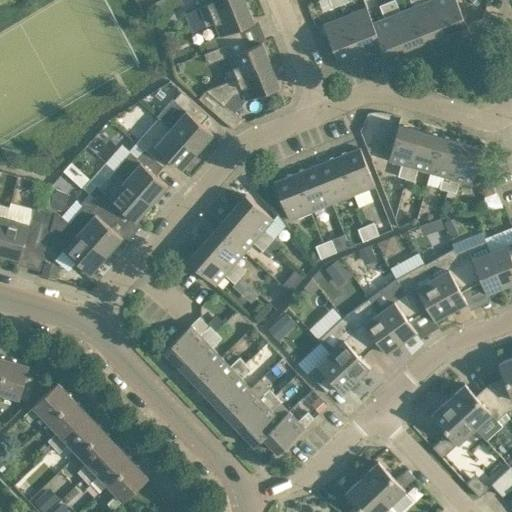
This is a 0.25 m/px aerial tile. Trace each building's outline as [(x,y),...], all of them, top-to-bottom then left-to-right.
[(206,0),(208,2),(199,6),(203,15),(240,0),(206,0)] [(254,21),(245,0),(240,0),(203,15),(207,24),(215,21),(220,33),(204,40),(208,50),(204,51),(204,52),(243,36),(239,27),(254,21)] [(426,40),(412,5),(400,10),(396,0),(390,0),(387,1),(406,48),(426,40)] [(446,31),(433,0),(424,0),(425,1),(412,5),(426,40),(446,31)] [(433,0),(446,31),(467,23),(457,0),(433,0)] [(372,22),(381,45),(385,56),(406,48),(387,1),(380,4),(384,17),(373,21),(372,22)] [(366,7),(344,15),(360,53),(381,45),(372,22),(373,21),(367,6),(366,7)] [(360,53),(344,15),(323,24),(338,61),(360,53)] [(243,36),(204,52),(208,62),(228,54),(233,66),(225,70),(229,79),(271,62),(262,41),(247,47),(243,36)] [(234,129),(235,128),(244,118),(223,105),(233,93),(243,89),(246,98),(280,85),(271,62),(229,79),(229,80),(205,89),(198,97),(234,129)] [(198,150),(213,132),(201,122),(209,114),(190,97),(183,105),(173,96),(157,115),(170,126),(198,150)] [(270,98),(268,102),(269,106),(273,108),(278,107),(280,103),(278,99),(274,97),(270,98)] [(399,123),(393,142),(389,158),(402,162),(398,175),(406,177),(420,129),(399,123)] [(198,150),(170,126),(155,144),(151,140),(144,148),(163,165),(170,158),(182,168),(198,150)] [(441,135),(420,129),(406,177),(415,179),(418,167),(431,170),(441,135)] [(441,135),(431,170),(443,174),(439,187),(448,189),(462,142),(441,135)] [(483,148),(462,142),(448,189),(456,191),(459,179),(473,182),(477,167),(483,148)] [(373,200),(368,187),(375,184),(368,165),(360,147),(339,155),(354,193),(359,206),(373,200)] [(144,148),(137,156),(132,151),(115,169),(152,202),(168,184),(156,174),(163,165),(144,148)] [(339,155),(317,164),(332,201),(354,193),(339,155)] [(317,164),(296,172),(311,210),(332,201),(317,164)] [(152,202),(115,169),(115,170),(114,169),(98,186),(97,184),(89,192),(98,200),(118,217),(125,209),(136,220),(152,202)] [(311,210),(296,172),(274,181),(289,218),(311,210)] [(484,196),(489,194),(495,192),(491,181),(480,185),(484,196)] [(60,210),(70,193),(57,186),(47,203),(60,210)] [(45,207),(49,192),(36,189),(32,204),(45,207)] [(98,200),(89,192),(81,202),(85,205),(70,221),(79,230),(107,254),(122,236),(110,226),(118,217),(98,200)] [(273,217),(261,207),(246,193),(231,210),(269,242),(274,236),(264,227),(273,217)] [(24,242),(34,245),(44,208),(34,205),(30,217),(29,222),(7,216),(0,239),(0,252),(20,258),(24,242)] [(45,248),(51,229),(68,243),(64,248),(91,272),(107,254),(79,230),(70,221),(60,213),(44,208),(34,245),(45,248)] [(231,210),(217,226),(244,250),(253,240),(263,249),(268,243),(269,242),(231,210)] [(451,237),(465,230),(458,215),(444,221),(451,237)] [(430,220),(433,231),(444,227),(440,217),(430,220)] [(371,236),(379,233),(374,221),(366,224),(371,236)] [(363,239),(371,236),(366,224),(358,227),(363,239)] [(217,226),(202,243),(240,276),(246,269),(236,260),(244,250),(217,226)] [(383,255),(395,251),(390,236),(377,241),(383,255)] [(328,253),(336,250),(331,238),(324,241),(328,253)] [(504,285),(489,250),(485,239),(456,251),(460,262),(471,285),(482,281),(487,293),(488,293),(488,291),(504,285)] [(324,241),(316,244),(320,256),(328,253),(324,241)] [(511,241),(489,250),(504,285),(511,281),(511,241)] [(202,243),(188,259),(215,283),(225,273),(234,282),(240,276),(202,243)] [(359,248),(365,262),(376,257),(371,243),(359,248)] [(460,262),(456,251),(454,247),(425,263),(451,310),(466,301),(467,303),(468,302),(461,290),(470,285),(471,285),(460,262)] [(391,265),(397,275),(424,260),(419,250),(391,265)] [(349,304),(366,292),(340,256),(323,268),(349,304)] [(56,278),(60,263),(45,259),(41,274),(56,278)] [(424,262),(405,272),(397,277),(405,292),(419,314),(420,313),(429,308),(435,320),(436,320),(436,318),(451,310),(425,263),(424,262)] [(249,284),(240,276),(234,282),(233,284),(242,292),(249,284)] [(319,286),(312,277),(304,286),(311,293),(319,286)] [(379,311),(402,341),(416,331),(417,332),(418,331),(409,320),(419,314),(405,292),(397,277),(369,296),(379,311)] [(379,311),(369,296),(342,315),(342,316),(370,349),(379,342),(387,353),(388,353),(387,351),(402,341),(379,311)] [(333,305),(310,326),(318,335),(342,314),(333,305)] [(370,349),(342,316),(319,337),(356,378),(369,366),(370,367),(371,367),(362,357),(369,350),(370,349)] [(284,332),(275,323),(269,328),(278,338),(284,332)] [(164,349),(179,365),(215,330),(210,324),(200,334),(191,324),(164,349)] [(212,345),(221,337),(215,330),(179,365),(194,380),(221,355),(212,345)] [(356,378),(319,337),(318,338),(331,351),(309,371),(326,390),(335,382),(344,392),(345,391),(344,390),(356,378)] [(194,380),(209,396),(246,362),(239,355),(230,364),(221,355),(194,380)] [(511,356),(499,362),(507,383),(492,389),(506,411),(511,408),(511,356)] [(7,357),(0,383),(0,390),(20,396),(24,383),(29,363),(7,357)] [(209,396),(224,412),(251,387),(242,377),(251,368),(246,362),(209,396)] [(239,428),(276,393),(260,377),(251,387),(224,412),(239,428)] [(39,411),(48,420),(73,396),(58,380),(44,394),(33,404),(24,414),(30,420),(39,411)] [(510,417),(506,411),(492,389),(480,400),(465,383),(449,398),(475,426),(486,439),(502,424),(510,417)] [(254,444),(263,436),(290,410),(289,409),(280,417),(272,408),(281,399),(276,393),(239,428),(254,444)] [(88,412),(73,396),(48,420),(57,430),(48,439),(54,445),(88,412)] [(311,403),(319,411),(327,404),(319,396),(311,403)] [(475,426),(449,398),(432,413),(458,441),(475,426)] [(314,417),(313,416),(307,410),(298,419),(290,410),(263,436),(278,451),(304,426),(314,417)] [(69,442),(78,451),(103,428),(88,412),(54,445),(59,451),(69,442)] [(118,444),(103,428),(78,451),(87,461),(78,470),(83,476),(118,444)] [(133,459),(118,444),(83,476),(89,482),(99,473),(108,483),(133,459)] [(133,459),(108,483),(117,492),(107,501),(113,508),(123,499),(134,489),(149,476),(133,459)] [(362,476),(396,511),(401,511),(414,500),(404,489),(405,489),(378,461),(362,476)] [(502,495),(504,493),(511,487),(511,467),(510,466),(491,483),(502,495)] [(396,511),(362,476),(346,491),(361,507),(355,511),(396,511)] [(43,511),(45,511),(57,501),(46,490),(34,501),(43,511)]
